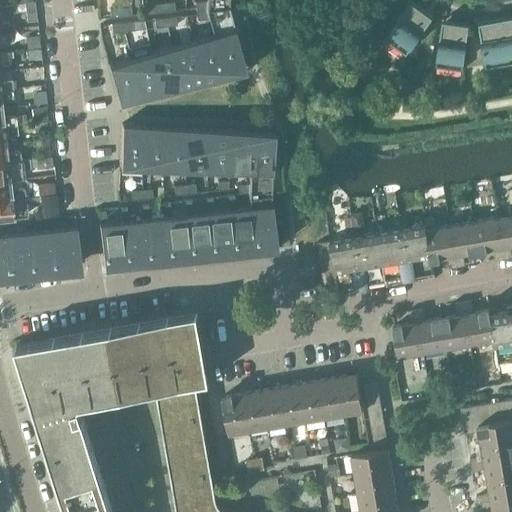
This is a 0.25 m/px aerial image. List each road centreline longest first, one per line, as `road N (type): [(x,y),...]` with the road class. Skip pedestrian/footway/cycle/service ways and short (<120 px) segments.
road 1 (residential): [(96,296),(58,0)]
road 2 (residential): [(96,296),(278,268),(290,337)]
road 3 (residential): [(511,283),(375,299),(368,323),(290,337)]
road 4 (residential): [(35,511),(0,386)]
